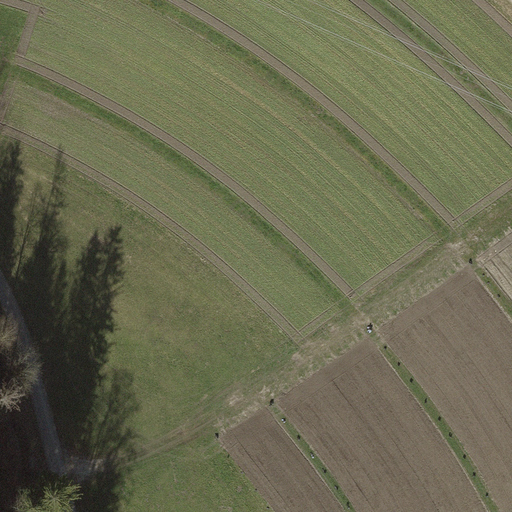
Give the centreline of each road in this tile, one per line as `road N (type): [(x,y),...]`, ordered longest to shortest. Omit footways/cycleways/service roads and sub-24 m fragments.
road 1 (track): [(64,501),(133,484),(207,447),(303,380),(511,209)]
road 2 (track): [(0,291),(19,331),(67,511)]
